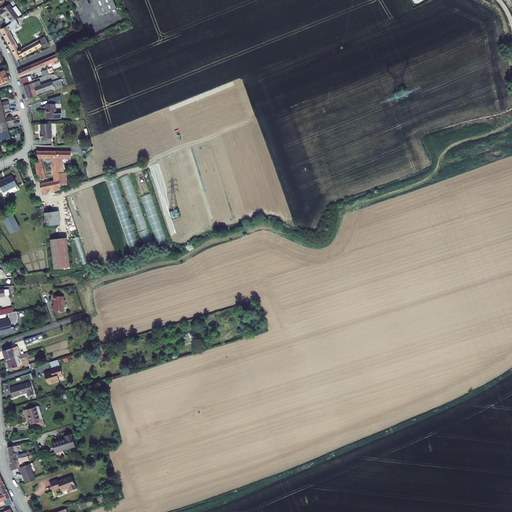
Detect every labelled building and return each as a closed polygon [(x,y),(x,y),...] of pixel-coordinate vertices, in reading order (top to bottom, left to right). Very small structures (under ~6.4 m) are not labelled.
[(88,0),(97,19),(113,12),(108,0),(88,0)] [(7,16),(12,23),(16,19),(19,17),(18,17),(22,14),(16,6),(12,8),(9,4),(0,10),(0,13),(3,18),(7,16)] [(45,37),(21,50),(20,49),(19,49),(9,30),(19,25),(16,19),(12,23),(6,26),(1,30),(17,60),(48,43),(45,37)] [(44,62),(47,67),(59,62),(57,57),(44,62)] [(31,68),(33,73),(47,67),(44,62),(31,68)] [(31,68),(18,73),(20,78),(33,73),(31,68)] [(0,85),(9,81),(4,71),(0,72),(0,85)] [(24,86),(36,81),(34,76),(21,81),(22,86),(24,86)] [(54,92),(64,88),(61,80),(48,85),(48,84),(41,86),(40,83),(33,85),(37,96),(53,90),(54,92)] [(29,100),(38,97),(37,96),(33,85),(25,88),(29,100)] [(46,114),(46,119),(61,118),(61,112),(56,112),(55,103),(46,104),(47,114),(46,114)] [(3,115),(2,111),(0,112),(0,120),(11,118),(10,114),(3,115)] [(12,121),(11,118),(0,120),(0,129),(7,127),(5,123),(12,121)] [(51,123),(41,124),(41,134),(40,134),(40,139),(52,138),(51,123)] [(0,143),(1,143),(1,146),(9,144),(8,141),(10,140),(7,127),(0,129),(0,143)] [(37,154),(39,163),(36,163),(41,183),(46,181),(41,160),(52,160),(54,175),(56,183),(42,187),(44,193),(63,188),(61,182),(60,181),(60,180),(60,175),(58,161),(58,153),(37,154)] [(72,153),(58,153),(58,161),(60,175),(60,180),(60,181),(66,180),(65,167),(63,167),(62,160),(72,159),(72,153)] [(12,176),(0,182),(0,185),(4,192),(9,189),(11,192),(18,188),(17,185),(12,176)] [(129,176),(125,177),(126,191),(127,195),(127,196),(130,206),(130,202),(142,247),(150,245),(151,245),(132,179),(132,186),(129,176)] [(125,204),(126,237),(130,253),(131,253),(139,251),(125,204)] [(59,212),(44,214),(46,227),(61,225),(59,212)] [(12,215),(3,220),(11,233),(19,228),(12,215)] [(164,236),(156,238),(157,244),(166,242),(164,236)] [(67,238),(50,240),(54,270),(71,268),(67,238)] [(0,316),(16,313),(14,308),(0,311),(0,297),(10,296),(9,290),(0,291),(0,316)] [(55,313),(66,312),(65,306),(66,306),(67,304),(67,300),(66,299),(65,299),(65,296),(56,297),(57,306),(55,307),(55,313)] [(0,321),(2,328),(13,325),(19,324),(21,318),(19,312),(16,313),(10,314),(11,318),(0,321)] [(13,325),(2,328),(2,329),(2,330),(1,331),(1,332),(2,335),(3,336),(4,336),(7,335),(7,336),(16,333),(18,331),(17,329),(16,328),(14,328),(14,327),(19,324),(13,325)] [(24,340),(25,344),(38,339),(38,337),(37,335),(24,340)] [(3,351),(6,360),(17,356),(19,355),(20,355),(17,346),(3,351)] [(18,359),(17,356),(6,360),(9,369),(18,366),(17,366),(20,365),(18,359)] [(63,375),(58,359),(49,362),(51,368),(50,368),(51,371),(45,373),(48,384),(59,381),(58,377),(63,375)] [(29,381),(10,388),(13,397),(27,393),(28,396),(34,394),(29,381)] [(39,406),(23,410),(25,416),(28,415),(29,419),(31,424),(35,422),(36,427),(44,425),(39,406)] [(65,438),(52,442),(55,453),(75,446),(71,433),(64,436),(65,438)] [(7,447),(10,461),(27,456),(28,456),(27,453),(18,454),(17,445),(7,447)] [(18,468),(19,467),(18,463),(28,460),(27,456),(10,461),(12,470),(18,468)] [(25,482),(35,478),(29,464),(19,467),(18,468),(19,472),(21,471),(25,482)] [(57,480),(50,483),(53,490),(60,488),(61,490),(69,488),(70,491),(77,489),(72,476),(58,481),(57,480)] [(13,503),(8,492),(0,495),(0,506),(5,504),(6,506),(13,503)]
